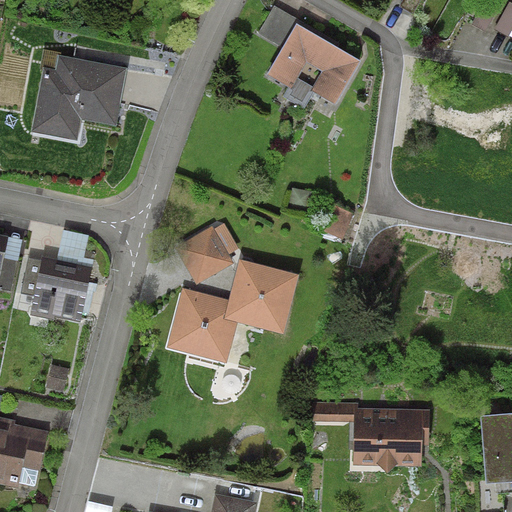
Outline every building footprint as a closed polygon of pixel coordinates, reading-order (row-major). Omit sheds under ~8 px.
[(401,0),(398,6),(414,15),(421,0),(401,0)] [(488,0),(484,0),(471,24),(485,32),(499,6),(488,0)] [(511,30),(511,2),(510,1),(495,29),(509,37),(511,30)] [(297,23),(338,47),(340,43),(274,5),(259,32),(283,47),(297,23)] [(338,47),(297,23),(283,47),(267,75),(288,87),(283,96),(305,108),(314,92),(335,104),(361,60),(338,47)] [(127,68),(58,54),(55,69),(43,67),(31,131),(77,140),(81,119),(116,126),(127,68)] [(312,191),(292,187),(289,208),(309,211),(312,191)] [(354,214),(335,205),(324,230),(343,239),(354,214)] [(212,226),(175,247),(196,284),(234,263),(229,253),(238,248),(224,223),(214,229),(212,226)] [(89,234),(64,229),(57,260),(92,268),(94,259),(85,257),(89,234)] [(8,236),(0,234),(0,288),(12,290),(18,261),(4,258),(8,236)] [(22,239),(8,236),(4,258),(18,261),(22,239)] [(57,260),(42,258),(41,260),(29,258),(21,293),(34,295),(30,315),(54,320),(55,317),(81,322),(83,312),(89,282),(92,268),(57,260)] [(229,299),(183,287),(167,347),(226,362),(237,322),(284,334),(299,274),(239,259),(229,299)] [(97,284),(89,282),(83,312),(89,313),(93,291),(96,292),(97,284)] [(69,368),(50,364),(45,387),(64,391),(69,368)] [(355,408),(358,408),(358,403),(311,402),(311,421),(354,421),(355,408)] [(358,408),(355,408),(354,421),(353,465),(380,465),(387,473),(395,466),(422,466),(422,444),(429,445),(430,410),(358,408)] [(511,412),(480,415),(485,478),(486,484),(501,482),(511,481),(511,412)] [(41,470),(49,431),(15,423),(16,420),(0,416),(0,484),(18,488),(19,482),(34,485),(38,469),(41,470)] [(503,511),(502,493),(501,482),(486,484),(485,478),(455,481),(457,511),(503,511)] [(511,492),(511,481),(501,482),(502,493),(511,492)] [(154,511),(149,511),(148,511),(256,511),(258,502),(215,493),(211,511),(154,511)] [(405,511),(439,511),(439,498),(405,501),(405,511)] [(111,511),(113,506),(88,500),(85,511),(111,511)]
